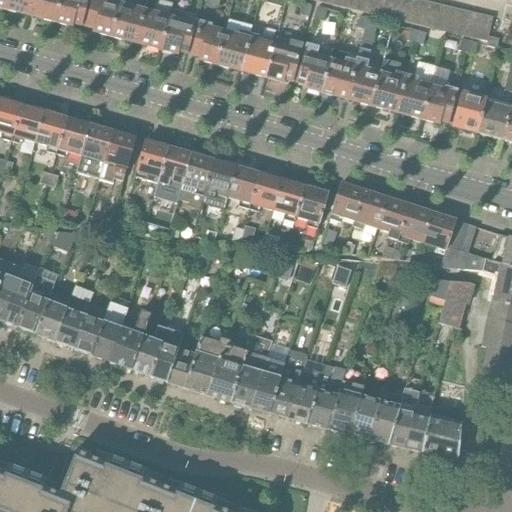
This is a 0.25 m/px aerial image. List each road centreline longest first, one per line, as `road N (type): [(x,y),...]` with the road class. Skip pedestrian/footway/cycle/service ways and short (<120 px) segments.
road 1 (residential): [(511,202),(0,56)]
road 2 (residential): [(427,511),(276,469),(190,462),(0,394)]
